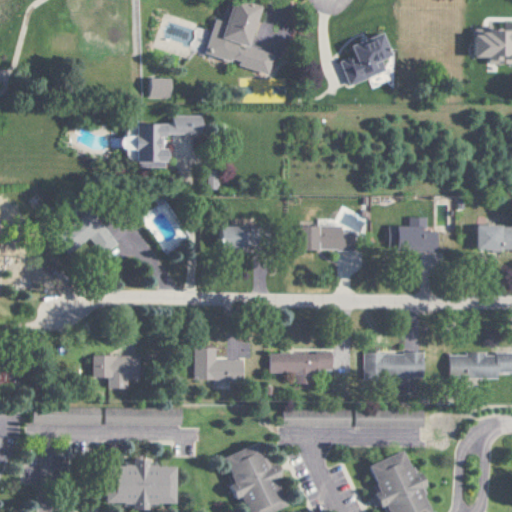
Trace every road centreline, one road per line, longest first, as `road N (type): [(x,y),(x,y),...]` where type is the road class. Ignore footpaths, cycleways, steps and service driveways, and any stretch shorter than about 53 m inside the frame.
road 1 (residential): [(511,308),(95,303),(39,327)]
road 2 (residential): [(0,436),(182,431)]
